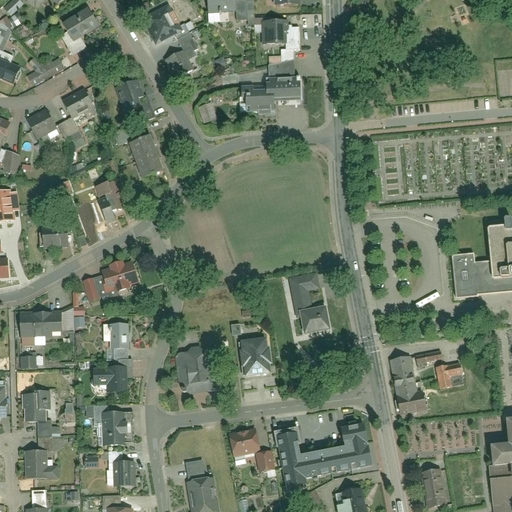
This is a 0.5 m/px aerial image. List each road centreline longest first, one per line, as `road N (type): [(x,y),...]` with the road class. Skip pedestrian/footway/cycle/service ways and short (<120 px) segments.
road 1 (tertiary): [(377,399),(346,231),(341,136)]
road 2 (residential): [(152,427),(377,399)]
road 3 (residential): [(149,227),(175,291),(155,366),(152,427)]
road 4 (unclassified): [(341,136),(511,120)]
road 5 (residential): [(149,227),(0,301)]
road 6 (residential): [(134,39),(40,100),(0,104)]
road 7 (residential): [(341,136),(201,150)]
road 8 (tertiary): [(341,136),(336,0)]
road 9 (residential): [(134,39),(201,150)]
